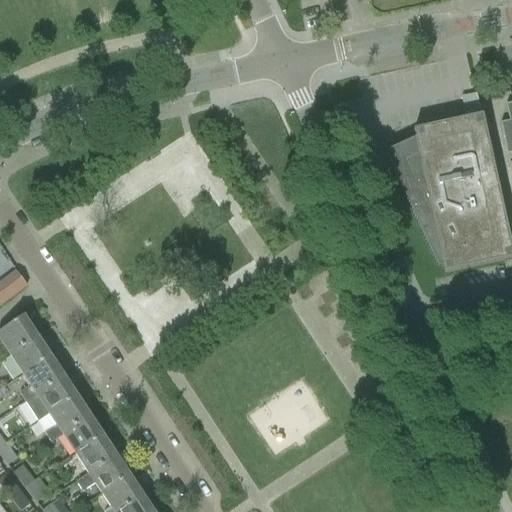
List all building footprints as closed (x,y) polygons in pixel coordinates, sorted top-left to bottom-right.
[(511,105),(504,107),(508,123),(499,125),(504,147),(511,145),(511,105)] [(444,276),(511,260),(511,255),(482,117),(413,133),(415,141),(383,155),(438,270),(442,268),(444,276)] [(25,288),(15,274),(0,285),(0,306),(25,288)] [(0,334),(0,343),(9,357),(36,339),(23,319),(0,334)] [(9,357),(22,377),(50,359),(36,339),(9,357)] [(30,388),(18,396),(24,405),(63,379),(50,359),(22,377),(30,388)] [(63,379),(24,405),(37,425),(49,417),(76,399),(63,379)] [(49,417),(37,425),(44,435),(50,444),(62,437),(89,419),(76,399),(49,417)] [(62,437),(75,457),(102,439),(89,419),(62,437)] [(75,457),(88,476),(115,458),(102,439),(75,457)] [(4,446),(0,449),(0,460),(7,469),(16,461),(4,446)] [(95,487),(101,496),(128,478),(115,458),(88,476),(74,485),(81,496),(95,487)] [(12,475),(24,491),(33,484),(21,468),(12,475)] [(0,480),(0,489),(7,499),(17,492),(5,476),(0,480)] [(110,510),(111,511),(120,511),(142,498),(128,478),(101,496),(110,510)] [(33,484),(24,491),(36,506),(45,499),(33,484)] [(17,492),(7,499),(16,511),(19,511),(28,506),(17,492)] [(150,511),(142,498),(120,511),(150,511)]
